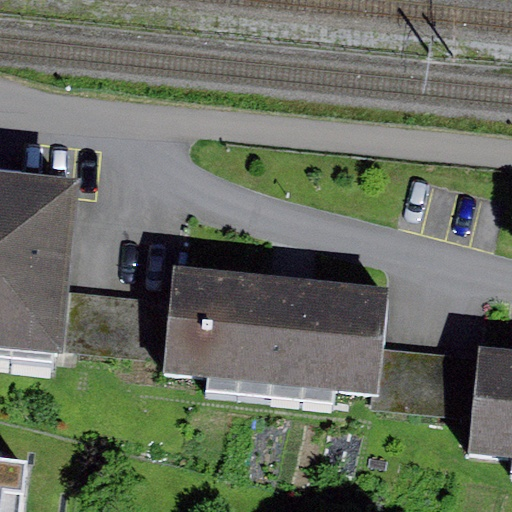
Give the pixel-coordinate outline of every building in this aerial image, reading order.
[(81,182),(0,174),(0,347),(65,354),(71,292),(81,182)] [(391,290),(174,270),(171,302),(165,364),(164,378),(381,398),(385,350),(391,290)] [(171,302),(71,292),(65,354),(165,364),(171,302)] [(511,352),(478,349),(477,358),(471,420),(468,455),(511,459),(511,352)] [(477,358),(385,350),(381,398),(379,411),(471,420),(477,358)] [(0,511),(30,511),(36,462),(0,457),(0,511)]
